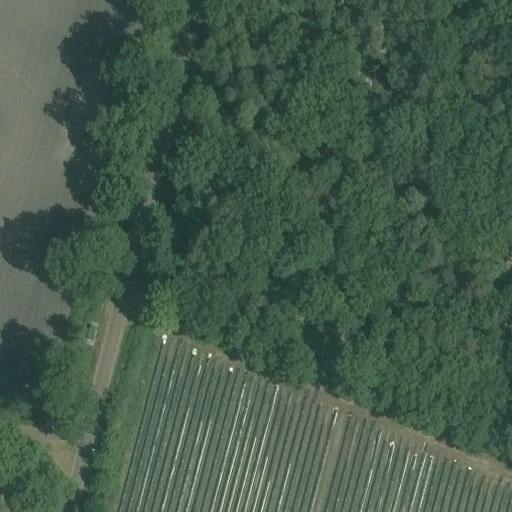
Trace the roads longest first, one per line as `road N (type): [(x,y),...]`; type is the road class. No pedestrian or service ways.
road 1 (unclassified): [(82,450),(196,0)]
road 2 (track): [(511,408),(139,232)]
